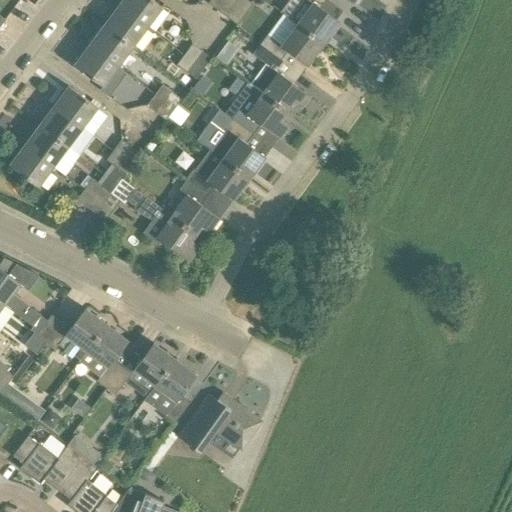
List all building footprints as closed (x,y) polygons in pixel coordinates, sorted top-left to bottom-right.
[(120,0),(117,5),(148,28),(163,8),(152,0),(120,0)] [(212,0),(209,4),(219,11),(226,0),(212,0)] [(226,0),(219,11),(228,18),(241,0),(226,0)] [(247,0),(241,0),(228,18),(238,25),(253,4),(247,0)] [(344,12),(327,0),(289,0),(280,13),(297,25),(324,45),(340,24),(337,22),(344,12)] [(148,28),(117,5),(104,22),(106,24),(104,26),(133,48),(148,28)] [(324,45),(297,25),(282,46),(268,36),(261,45),(281,61),(288,52),(309,66),(324,45)] [(133,48),(104,26),(102,29),(101,27),(88,45),(119,68),(133,48)] [(222,61),(228,61),(233,52),(232,47),(227,43),(217,57),(222,61)] [(178,65),(187,72),(203,51),(193,44),(178,65)] [(104,87),(119,68),(88,45),(75,62),(77,63),(75,66),(104,87)] [(281,61),(261,45),(253,55),(266,65),(251,85),(287,112),(293,105),(300,111),(311,97),(274,70),(281,61)] [(203,51),(187,72),(197,79),(212,59),(203,51)] [(148,106),(157,113),(173,93),(163,85),(148,106)] [(282,119),(287,112),(251,85),(235,106),(239,109),(232,119),(254,135),(261,125),(280,139),(290,125),(282,119)] [(65,88),(52,105),(83,128),(98,108),(69,87),(67,90),(65,88)] [(173,93),(157,113),(167,120),(182,100),(173,93)] [(69,148),(83,128),(52,105),(39,123),(41,124),(40,126),(69,148)] [(225,128),(226,129),(210,150),(223,160),(250,179),(266,158),(247,144),(254,135),(232,119),(225,128)] [(54,168),(69,148),(40,126),(38,129),(36,127),(23,145),(54,168)] [(116,168),(132,147),(122,140),(107,161),(111,164),(116,168)] [(54,168),(23,145),(10,162),(12,163),(10,166),(39,188),(54,168)] [(141,154),(132,147),(116,168),(111,164),(104,173),(119,184),(122,180),(141,154)] [(250,179),(223,160),(210,150),(195,171),(194,171),(187,181),(208,196),(215,187),(234,201),(250,179)] [(104,173),(97,183),(103,187),(87,208),(97,215),(113,194),(112,194),(119,184),(104,173)] [(97,183),(93,180),(78,200),(87,208),(103,187),(97,183)] [(119,184),(112,194),(113,194),(122,201),(126,204),(128,202),(135,207),(144,195),(122,180),(119,184)] [(208,196),(187,181),(180,190),(188,196),(173,217),(197,235),(202,228),(210,234),(220,220),(201,206),(208,196)] [(107,222),(122,201),(113,194),(97,215),(107,222)] [(197,235),(173,217),(144,195),(135,207),(134,209),(147,218),(149,216),(164,228),(157,238),(189,262),(200,248),(192,242),(197,235)] [(4,259),(0,263),(0,269),(8,275),(16,265),(4,259)] [(13,295),(20,285),(27,291),(38,276),(16,265),(8,275),(0,269),(0,302),(5,306),(34,327),(42,317),(13,295)] [(62,323),(46,344),(55,350),(59,346),(64,349),(62,352),(72,359),(74,357),(80,361),(87,352),(107,325),(86,310),(71,330),(62,323)] [(37,337),(46,344),(62,323),(52,316),(37,337)] [(107,325),(87,352),(80,361),(101,377),(97,382),(107,389),(122,367),(113,361),(128,341),(107,325)] [(35,356),(44,343),(33,335),(24,347),(35,356)] [(154,344),(133,372),(154,387),(175,360),(154,344)] [(175,360),(154,387),(145,401),(175,423),(191,403),(182,396),(197,376),(175,360)] [(0,381),(7,387),(14,378),(0,367),(0,381)] [(116,396),(125,384),(132,374),(122,367),(107,389),(116,396)] [(9,402),(13,405),(22,393),(17,390),(13,388),(11,391),(10,392),(5,399),(9,402)] [(215,430),(241,449),(242,449),(261,422),(222,395),(218,401),(210,395),(180,438),(200,452),(215,430)] [(83,417),(90,408),(78,400),(72,409),(83,417)] [(61,419),(50,410),(42,422),(53,430),(61,419)] [(152,473),(179,438),(169,431),(143,466),(152,473)] [(58,491),(84,457),(68,446),(59,458),(40,444),(39,445),(29,437),(14,456),(24,464),(21,469),(41,485),(47,477),(60,488),(58,490),(58,491)] [(92,447),(84,458),(94,465),(102,455),(92,447)] [(99,469),(84,457),(58,491),(59,491),(61,488),(74,498),(68,506),(76,511),(112,511),(113,511),(118,505),(107,497),(109,496),(90,481),(99,469)] [(112,478),(118,470),(104,459),(98,467),(112,478)] [(130,489),(118,505),(113,511),(173,511),(163,508),(165,502),(130,489)]
